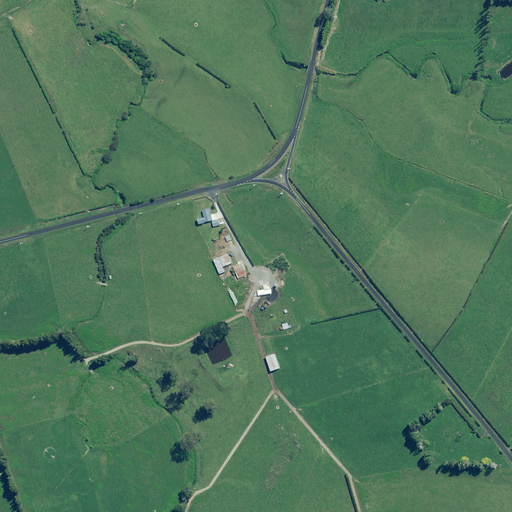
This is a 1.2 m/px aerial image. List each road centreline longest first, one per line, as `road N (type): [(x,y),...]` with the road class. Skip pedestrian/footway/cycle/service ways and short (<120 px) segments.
road 1 (unclassified): [(511,460),(291,192)]
road 2 (unclassified): [(0,242),(242,181)]
road 3 (unclassified): [(295,128),(328,0)]
